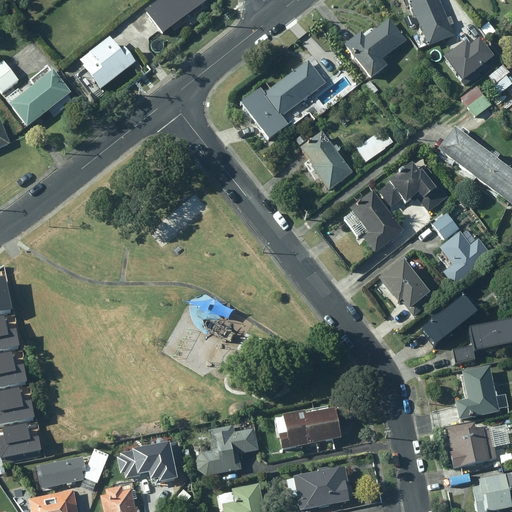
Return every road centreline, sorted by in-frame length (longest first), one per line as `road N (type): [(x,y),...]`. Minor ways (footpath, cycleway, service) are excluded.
road 1 (residential): [(170,98),(389,378),(419,511)]
road 2 (residential): [(0,230),(170,98)]
road 3 (residential): [(170,98),(275,14)]
